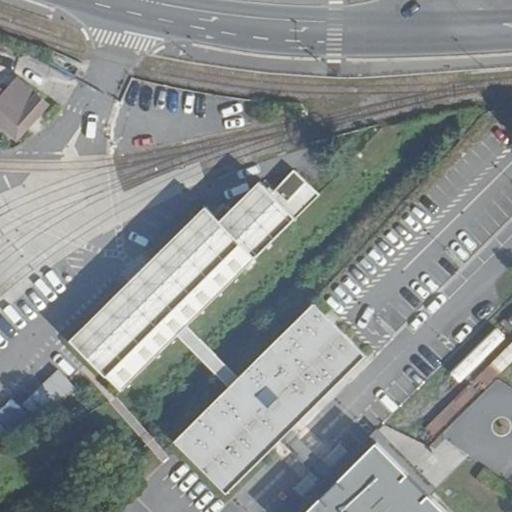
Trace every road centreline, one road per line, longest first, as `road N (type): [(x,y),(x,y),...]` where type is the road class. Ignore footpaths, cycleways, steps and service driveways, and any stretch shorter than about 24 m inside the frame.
road 1 (unclassified): [(229,511),(511,232)]
road 2 (tertiary): [(131,6),(180,25),(272,39),(511,41)]
road 3 (tertiary): [(511,15),(131,6)]
road 4 (unclassified): [(480,303),(275,511)]
